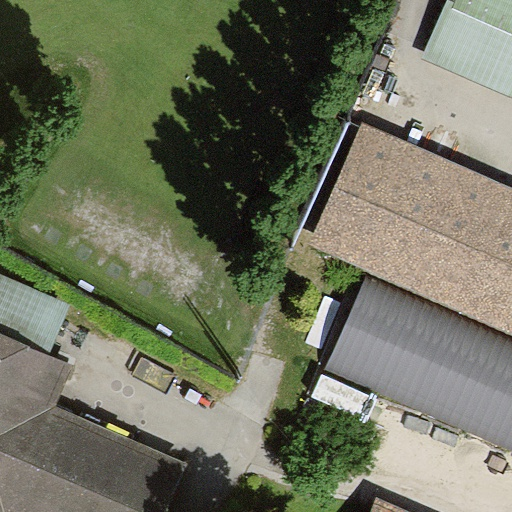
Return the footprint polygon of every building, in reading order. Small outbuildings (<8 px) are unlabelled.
[(511,0),(449,0),(428,52),(511,87),(511,0)] [(309,252),(511,338),(511,196),(361,132),(309,252)] [(63,342),(74,288),(0,273),(0,316),(19,320),(17,332),(63,342)] [(0,511),(157,511),(179,463),(54,409),(71,368),(0,337),(0,511)] [(419,511),(382,496),(375,511),(419,511)]
